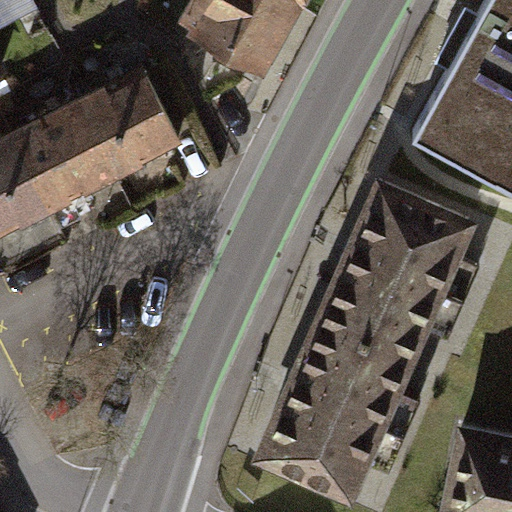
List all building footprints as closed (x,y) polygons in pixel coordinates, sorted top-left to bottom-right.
[(317,0),(197,0),(183,26),(272,77),(317,0)] [(511,0),(501,0),(428,133),(511,177),(511,0)] [(0,79),(14,72),(0,44),(0,79)] [(183,140),(148,71),(110,90),(106,82),(0,134),(0,230),(96,182),(170,146),(183,140)] [(490,221),(387,175),(264,451),(365,502),(490,221)] [(511,511),(511,428),(471,421),(455,511),(511,511)]
